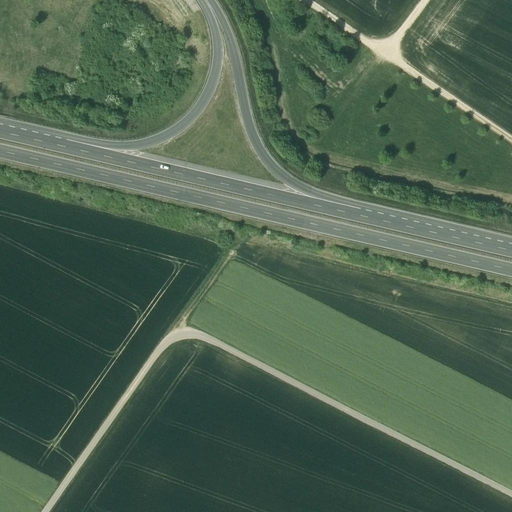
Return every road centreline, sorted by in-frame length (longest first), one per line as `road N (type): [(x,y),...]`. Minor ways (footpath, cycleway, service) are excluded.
road 1 (trunk): [(0,150),(511,269)]
road 2 (track): [(511,495),(197,335),(177,333)]
road 3 (trunk): [(307,202),(260,152),(232,36),(214,0)]
road 4 (trunk): [(200,0),(216,39),(200,104),(163,135),(100,154)]
road 5 (track): [(177,333),(45,511)]
road 6 (trunk): [(307,202),(100,154)]
road 7 (track): [(299,0),(382,56),(313,142)]
road 8 (trunk): [(511,249),(307,202)]
road 9 (track): [(382,56),(511,138)]
